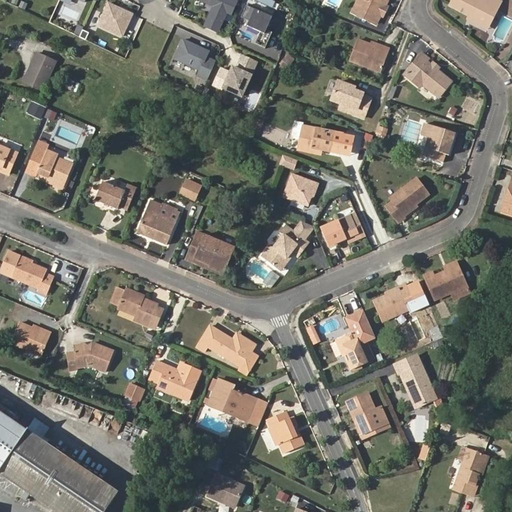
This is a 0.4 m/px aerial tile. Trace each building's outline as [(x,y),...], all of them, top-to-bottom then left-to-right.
[(197,0),(198,1),(212,7),(202,28),(215,34),(224,13),(229,15),(235,2),(231,0),(197,0)] [(358,0),(353,11),(356,13),(362,0),(358,0)] [(362,0),(356,13),(376,23),(381,13),(379,9),(377,6),(381,5),(385,5),(387,0),(362,0)] [(452,0),(450,4),(469,13),(472,15),(470,18),(481,23),(489,8),(495,11),(501,0),(452,0)] [(97,27),(121,37),(131,15),(107,5),(97,27)] [(387,6),(385,5),(381,5),(377,6),(379,9),(381,13),(383,14),(387,6)] [(246,27),(259,32),(254,44),(264,48),(271,32),(265,30),(271,17),(245,6),(240,18),(248,21),(246,27)] [(487,26),(495,11),(489,8),(481,23),(487,26)] [(73,33),(79,36),(83,28),(77,25),(73,33)] [(82,30),(79,37),(85,39),(88,33),(82,30)] [(380,49),(370,45),(356,40),(348,60),(381,72),(390,49),(381,46),(380,49)] [(197,76),(207,81),(215,62),(206,58),(208,53),(182,41),(174,60),(200,71),(197,76)] [(25,82),(42,90),(55,61),(37,54),(25,82)] [(288,55),(283,61),(289,66),(294,59),(288,55)] [(451,83),(437,72),(433,69),(432,71),(425,65),(426,63),(428,60),(421,55),(404,77),(420,89),(422,86),(439,99),(451,83)] [(235,70),(231,68),(222,89),(240,97),(255,63),(241,56),(235,70)] [(433,69),(437,72),(439,69),(433,64),(431,67),(426,63),(425,65),(432,71),(433,69)] [(87,68),(84,74),(93,78),(96,72),(87,68)] [(75,90),(76,80),(67,79),(66,89),(75,90)] [(357,111),(356,115),(364,119),(371,101),(362,97),(363,95),(354,92),(355,90),(338,83),(332,101),(342,105),(357,111)] [(27,112),(41,118),(46,107),(32,100),(27,112)] [(340,110),(356,115),(357,111),(342,105),(340,110)] [(54,119),(57,112),(48,109),(45,116),(54,119)] [(317,147),(323,149),(338,154),(344,135),(305,123),(298,146),(316,152),(317,147)] [(430,137),(424,155),(443,162),(446,153),(449,154),(456,133),(426,123),(423,131),(425,135),(430,137)] [(36,173),(45,152),(48,146),(39,142),(26,173),(35,177),(36,173)] [(0,172),(8,175),(17,153),(0,146),(0,172)] [(54,185),(63,189),(72,167),(57,160),(58,157),(45,152),(36,173),(48,179),(47,182),(54,185)] [(293,168),(296,159),(282,154),(279,163),(293,168)] [(35,177),(47,182),(48,179),(36,173),(35,177)] [(313,196),(318,183),(291,173),(283,196),(307,205),(310,198),(313,196)] [(402,214),(416,204),(428,194),(416,178),(390,198),(393,202),(386,207),(397,222),(404,216),(402,214)] [(196,201),(201,188),(185,181),(179,195),(196,201)] [(95,202),(118,212),(118,209),(127,213),(136,189),(127,186),(125,193),(103,183),(95,202)] [(342,203),(349,200),(347,195),(340,198),(342,203)] [(137,233),(148,238),(150,233),(154,235),(152,239),(167,245),(181,213),(151,201),(137,233)] [(418,206),(416,204),(402,214),(404,216),(418,206)] [(267,220),(272,215),(267,209),(262,214),(267,220)] [(366,237),(357,214),(322,230),(330,248),(346,240),(359,235),(361,239),(366,237)] [(304,239),(313,227),(312,225),(301,220),(293,231),(304,239)] [(299,246),(304,250),(310,243),(304,239),(293,231),(285,224),(280,231),(283,234),(273,246),(270,244),(261,256),(277,267),(285,256),(286,257),(292,250),(295,251),(299,246)] [(209,268),(225,275),(229,266),(227,265),(230,258),(232,259),(236,249),(221,242),(198,233),(186,261),(193,264),(196,259),(210,265),(209,268)] [(359,235),(346,240),(348,245),(361,239),(359,235)] [(298,257),(304,250),(299,246),(295,251),(292,250),(286,257),(285,256),(277,267),(281,270),(293,254),(298,257)] [(12,278),(18,263),(20,260),(21,258),(9,253),(0,273),(12,278)] [(224,278),(225,275),(209,268),(210,265),(196,259),(193,264),(224,278)] [(20,260),(18,263),(31,269),(33,265),(20,260)] [(47,296),(53,282),(44,278),(45,275),(31,269),(18,263),(12,278),(39,290),(38,292),(47,296)] [(444,268),(446,273),(458,267),(456,263),(444,268)] [(458,267),(446,273),(434,278),(432,273),(424,276),(435,302),(467,288),(458,267)] [(78,272),(71,270),(68,279),(74,281),(78,272)] [(398,291),(386,297),(372,303),(381,323),(407,312),(404,305),(412,302),(405,287),(398,291)] [(385,294),(386,297),(398,291),(397,289),(385,294)] [(141,299),(142,296),(128,290),(120,310),(137,318),(136,321),(151,328),(156,330),(165,309),(160,307),(145,301),(141,299)] [(311,321),(304,324),(307,329),(313,326),(311,321)] [(42,333),(33,329),(19,324),(10,343),(42,356),(51,333),(43,330),(42,333)] [(345,346),(339,349),(344,358),(348,357),(351,363),(348,367),(350,372),(375,361),(358,327),(350,331),(352,335),(342,339),(345,346)] [(236,344),(233,342),(210,328),(197,349),(205,354),(208,349),(241,369),(240,373),(246,376),(257,358),(251,354),(255,347),(240,338),(236,344)] [(336,342),(339,349),(345,346),(342,339),(336,342)] [(93,344),(75,346),(76,353),(67,354),(71,372),(79,371),(79,368),(88,367),(105,374),(114,352),(93,344)] [(435,401),(416,357),(393,367),(397,376),(399,375),(415,409),(435,401)] [(167,370),(168,367),(157,362),(149,380),(159,385),(157,389),(189,402),(197,383),(201,374),(185,367),(182,373),(181,376),(167,370)] [(182,373),(168,367),(167,370),(181,376),(182,373)] [(233,394),(235,389),(235,387),(219,381),(209,406),(249,423),(258,401),(239,394),(238,396),(233,394)] [(127,393),(134,396),(138,385),(132,382),(127,393)] [(138,385),(134,396),(141,398),(145,388),(138,385)] [(363,435),(385,425),(379,408),(373,411),(366,394),(346,403),(353,419),(354,421),(356,420),(363,435)] [(96,409),(91,424),(115,433),(121,418),(96,409)] [(0,469),(26,428),(0,410),(0,469)] [(272,426),(269,427),(267,428),(275,446),(278,445),(282,454),(303,445),(299,437),(297,438),(293,431),(296,430),(297,429),(292,419),(287,421),(283,412),(269,419),(272,426)] [(388,429),(385,425),(363,435),(356,420),(354,421),(362,440),(388,429)] [(448,435),(451,426),(443,423),(440,432),(448,435)] [(26,428),(0,469),(0,475),(53,511),(105,511),(119,492),(26,428)] [(427,461),(432,446),(425,443),(420,459),(427,461)] [(478,475),(482,463),(485,464),(488,456),(467,449),(452,490),(470,497),(474,485),(478,475)] [(231,509),(239,489),(213,477),(204,498),(231,509)] [(279,491),(277,499),(288,502),(290,494),(279,491)]
